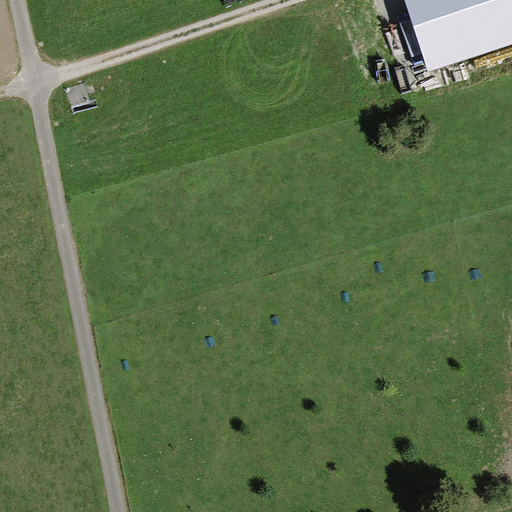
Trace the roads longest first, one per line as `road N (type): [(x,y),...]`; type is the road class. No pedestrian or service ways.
road 1 (residential): [(12,0),(114,511)]
road 2 (track): [(0,94),(293,0)]
